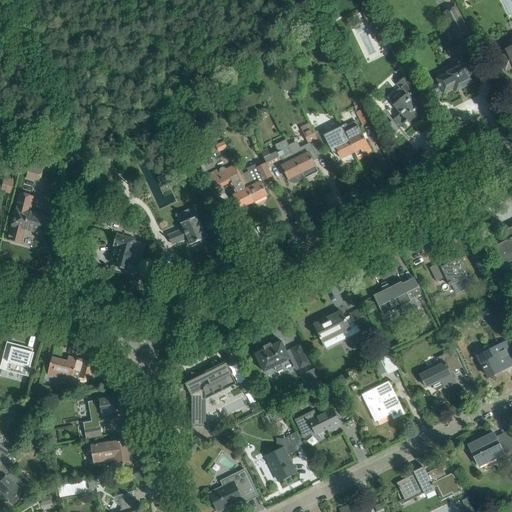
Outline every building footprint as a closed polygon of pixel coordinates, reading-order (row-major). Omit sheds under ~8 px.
[(457,6),(443,14),(448,24),(456,40),(461,38),(471,33),(462,16),(457,6)] [(373,9),(363,13),(377,43),(387,39),(373,9)] [(464,56),(466,55),(460,44),(454,47),(459,57),(455,59),(459,66),(446,72),(447,73),(444,74),(443,73),(438,76),(438,77),(436,78),(439,84),(438,84),(439,87),(440,87),(444,93),(454,88),(456,92),(476,82),(467,64),(468,64),(464,56)] [(511,47),(507,50),(509,53),(500,58),(506,70),(511,66),(511,47)] [(412,95),(420,88),(411,68),(404,71),(406,76),(399,82),(408,93),(394,105),(401,113),(395,119),(401,126),(407,121),(409,123),(421,112),(419,109),(421,107),(421,105),(412,95)] [(354,106),(357,111),(356,112),(363,125),(370,122),(364,108),(363,109),(361,103),(354,106)] [(346,123),(341,125),(341,126),(354,151),(358,159),(371,152),(356,121),(347,125),(346,123)] [(317,139),(311,127),(309,122),(300,127),(309,144),(317,140),(317,139)] [(341,126),(324,135),(333,154),(334,154),(333,152),(337,150),(341,158),(354,151),(341,126)] [(277,152),(271,154),(275,162),(281,159),(279,157),(281,156),(282,159),(285,157),(287,163),(282,166),(288,178),(289,178),(290,181),(294,182),(297,181),(298,182),(298,181),(304,177),(289,146),(285,139),(275,145),(279,153),(278,153),(277,152)] [(219,152),(227,147),(224,141),(216,145),(219,152)] [(296,143),(289,146),(304,177),(305,178),(308,177),(318,172),(312,159),(316,157),(311,148),(309,144),(299,149),(296,143)] [(268,148),(260,151),(266,163),(267,166),(275,162),(271,154),(268,148)] [(100,159),(107,179),(121,174),(114,154),(100,159)] [(239,165),(236,167),(241,175),(253,201),(267,195),(260,182),(272,176),(268,167),(267,166),(266,163),(257,167),(248,172),(243,174),(239,165)] [(30,164),(26,178),(40,181),(43,167),(30,164)] [(217,169),(208,174),(211,179),(216,188),(232,180),(238,193),(234,195),(240,208),(247,205),(248,206),(250,206),(251,206),(251,205),(252,204),(252,203),(252,202),(253,201),(241,175),(236,167),(235,165),(226,169),(226,168),(225,167),(224,167),(222,167),(221,167),(220,168),(220,169),(219,170),(219,171),(220,172),(219,173),(217,169)] [(4,178),(1,190),(11,193),(14,180),(4,178)] [(30,211),(34,196),(20,193),(10,232),(22,236),(24,229),(35,232),(37,233),(36,235),(43,237),(44,235),(45,235),(45,234),(46,235),(47,232),(48,232),(49,228),(48,228),(51,216),(30,211)] [(184,230),(168,236),(169,238),(168,239),(170,241),(170,240),(171,243),(187,237),(190,244),(207,237),(203,228),(197,216),(194,208),(178,215),(181,223),(184,230)] [(511,226),(505,231),(506,232),(510,241),(506,242),(505,241),(494,246),(499,258),(499,259),(500,261),(503,266),(511,262),(511,226)] [(110,261),(116,263),(115,266),(127,269),(138,272),(140,271),(142,280),(152,277),(148,260),(142,258),(146,244),(135,241),(135,239),(117,234),(113,246),(114,246),(110,261)] [(468,276),(461,262),(459,258),(442,267),(440,263),(430,267),(436,281),(446,277),(450,285),(452,284),(455,292),(461,289),(461,290),(475,283),(470,274),(468,276)] [(422,294),(418,287),(419,286),(414,277),(403,283),(402,281),(389,287),(390,290),(385,292),(384,290),(373,295),(383,315),(400,307),(403,313),(418,306),(414,297),(422,294)] [(367,323),(364,318),(360,309),(349,314),(351,317),(346,320),(341,311),(324,319),(325,320),(322,322),(321,321),(320,321),(320,320),(315,323),(315,324),(314,324),(320,337),(320,339),(321,339),(323,342),(323,341),(326,348),(346,338),(343,332),(350,328),(355,325),(356,328),(367,323)] [(281,363),(295,356),(300,368),(309,363),(300,345),(287,351),(281,341),(272,345),(271,343),(263,346),(265,349),(255,354),(264,371),(274,367),(275,370),(283,367),(281,363)] [(511,365),(511,350),(507,341),(478,355),(488,377),(500,371),(498,368),(505,365),(506,368),(511,365)] [(9,362),(7,370),(26,376),(28,367),(30,368),(34,352),(33,352),(32,352),(33,349),(33,348),(33,349),(15,344),(14,343),(13,347),(12,347),(12,346),(8,362),(9,362)] [(385,344),(379,347),(382,353),(388,350),(385,344)] [(458,361),(454,352),(452,349),(436,357),(438,361),(422,369),(423,372),(420,374),(426,387),(441,380),(445,389),(456,383),(447,366),(458,361)] [(380,358),(387,372),(398,366),(391,353),(380,358)] [(52,357),(47,374),(71,381),(73,376),(80,378),(80,377),(89,379),(94,380),(97,367),(93,366),(94,363),(84,360),(81,372),(74,370),(77,358),(68,356),(67,361),(52,357),(53,357),(52,357)] [(191,372),(191,380),(185,383),(191,395),(191,394),(192,428),(193,427),(200,442),(215,435),(214,434),(211,436),(203,419),(206,419),(206,421),(206,398),(205,398),(205,393),(220,385),(222,391),(237,384),(228,366),(229,366),(229,365),(225,367),(224,363),(213,369),(206,373),(206,372),(191,372)] [(314,368),(307,372),(314,388),(322,385),(314,368)] [(405,413),(401,404),(389,381),(362,394),(375,421),(391,413),(391,412),(401,407),(404,414),(405,413)] [(119,396),(88,401),(91,421),(83,422),(86,438),(102,436),(100,422),(101,421),(104,421),(104,423),(118,421),(116,411),(122,409),(119,396)] [(314,411),(295,420),(298,426),(300,425),(306,436),(315,432),(316,434),(333,426),(334,428),(341,425),(337,416),(333,409),(316,417),(314,411)] [(302,443),(298,434),(297,431),(287,436),(291,444),(286,447),(285,446),(266,456),(278,480),(295,472),(287,455),(288,450),(302,443)] [(493,432),(468,445),(479,466),(496,458),(498,462),(511,455),(511,431),(511,432),(511,434),(504,439),(502,436),(497,439),(493,432)] [(226,432),(221,435),(224,440),(229,438),(226,432)] [(112,442),(92,446),(95,461),(115,457),(116,466),(117,465),(118,473),(131,471),(129,463),(131,463),(127,439),(120,441),(119,435),(121,434),(111,435),(112,442)] [(0,466),(5,459),(11,451),(1,444),(0,443),(0,466)] [(11,465),(5,459),(0,466),(0,478),(3,480),(0,482),(0,489),(12,501),(14,503),(20,496),(23,499),(34,487),(28,481),(24,485),(7,469),(11,465)] [(403,495),(404,497),(405,498),(419,491),(419,492),(423,490),(425,495),(435,490),(434,487),(437,485),(443,497),(452,492),(453,495),(461,491),(452,473),(446,476),(441,466),(427,473),(424,466),(413,471),(415,474),(397,482),(403,495)] [(219,510),(241,499),(240,497),(244,496),(246,500),(257,495),(245,470),(223,481),(225,486),(211,493),(219,510)] [(96,485),(95,477),(88,478),(90,489),(97,488),(96,485)] [(85,492),(83,481),(58,486),(60,497),(85,492)] [(138,511),(133,495),(124,498),(119,499),(122,508),(119,511),(138,511)] [(341,511),(339,508),(340,511),(371,511),(372,511),(367,503),(360,506),(361,508),(353,511),(341,511)]
